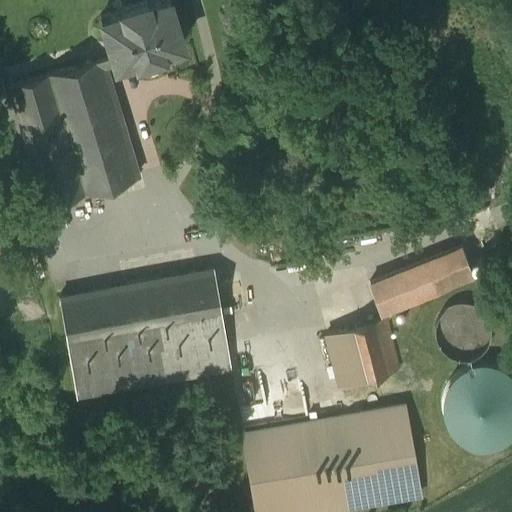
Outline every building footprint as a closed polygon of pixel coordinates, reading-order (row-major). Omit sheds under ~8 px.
[(121,9),(100,15),(110,52),(101,55),(104,64),(114,62),(114,63),(182,43),(169,0),(151,0),(148,1),(147,0),(135,0),(119,5),(121,9)] [(137,173),(104,64),(101,55),(10,83),(45,201),(137,173)] [(364,230),(301,242),(307,275),(370,264),(364,230)] [(462,243),(369,281),(380,310),(474,273),(462,243)] [(212,267),(58,295),(73,379),(76,392),(218,367),(229,365),(212,267)] [(478,305),(469,301),(458,301),(448,304),(440,311),(435,321),(434,331),(437,341),(443,350),(452,356),(462,358),(473,356),(482,351),(488,342),(491,332),(491,322),(486,312),(478,305)] [(384,316),(326,332),(339,382),(398,366),(384,316)] [(511,371),(505,366),(496,362),(486,361),(476,362),(467,364),(458,369),(451,376),(446,385),(442,394),(441,404),(442,414),(446,423),(452,431),(459,438),(468,443),(477,446),(487,446),(497,444),(506,440),(511,435),(511,371)] [(404,403),(241,432),(255,511),(301,511),(420,491),(404,403)]
